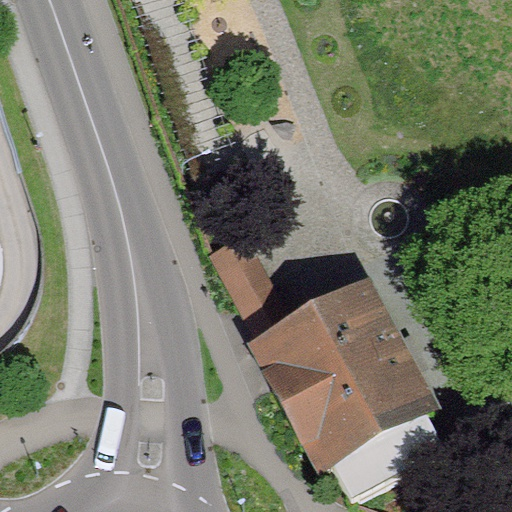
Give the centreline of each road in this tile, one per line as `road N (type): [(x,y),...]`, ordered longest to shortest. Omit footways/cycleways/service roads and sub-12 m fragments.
road 1 (secondary): [(64,0),(139,210),(146,286)]
road 2 (secondary): [(194,511),(189,420),(146,286)]
road 3 (secondary): [(146,286),(107,495)]
